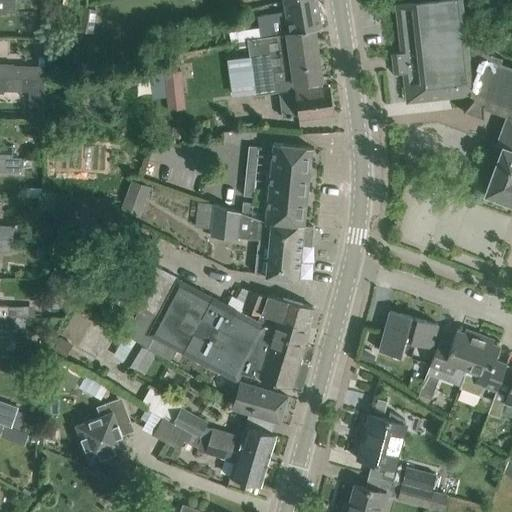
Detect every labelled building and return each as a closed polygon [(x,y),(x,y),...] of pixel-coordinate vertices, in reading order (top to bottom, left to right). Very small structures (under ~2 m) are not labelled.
[(15,0),(0,0),(0,11),(15,12),(15,0)] [(316,0),(282,0),(284,11),(259,15),(260,26),(236,30),(238,41),(286,33),(314,28),(321,27),(316,0)] [(401,53),(392,54),(392,57),(392,58),(393,70),(394,70),(394,74),(403,73),(406,103),(470,96),(472,96),(466,44),(461,0),(411,0),(412,2),(395,4),(401,53)] [(321,80),(314,28),(286,33),(293,84),(307,82),(321,80)] [(293,84),(286,33),(238,41),(239,47),(248,45),(250,56),(230,59),(235,95),(256,91),(256,94),(279,90),(283,117),(298,114),(298,117),(333,113),(330,88),(323,89),(322,85),(308,87),(307,82),(293,84)] [(473,101),(464,112),(464,113),(466,110),(482,116),(482,119),(484,119),(484,107),(507,116),(506,117),(507,117),(498,141),(497,141),(496,144),(502,146),(501,148),(501,149),(497,160),(495,165),(495,166),(486,190),(485,190),(484,193),(488,194),(511,203),(511,66),(500,62),(502,58),(501,57),(500,59),(491,55),(492,54),(491,53),(490,54),(483,52),(482,43),(466,44),(472,96),(470,96),(474,97),(473,101)] [(0,78),(45,79),(44,65),(14,65),(14,64),(0,63),(0,78)] [(149,65),(152,99),(167,98),(168,109),(186,107),(182,70),(166,71),(165,65),(149,65)] [(0,91),(45,92),(45,79),(0,78),(0,91)] [(273,143),(265,221),(304,225),(312,147),(273,143)] [(0,157),(22,158),(24,158),(24,149),(14,149),(13,145),(0,145),(0,157)] [(249,146),(248,154),(258,155),(259,147),(249,146)] [(248,154),(247,162),(257,163),(258,155),(248,154)] [(0,171),(21,172),(22,158),(0,157),(0,171)] [(247,162),(246,171),(256,172),(257,163),(247,162)] [(246,171),(245,179),(255,180),(256,172),(246,171)] [(245,179),(244,187),(254,188),(255,180),(245,179)] [(244,187),(243,196),(254,197),(254,188),(244,187)] [(127,194),(121,208),(141,215),(146,201),(127,194)] [(199,201),(196,227),(211,229),(210,235),(238,238),(237,237),(247,238),(258,239),(269,241),(268,258),(257,257),(255,273),(266,274),(266,276),(278,277),(298,279),(301,245),(311,246),(313,227),(303,226),(304,225),(265,221),(252,215),(242,211),(240,210),(213,201),(213,203),(199,201)] [(243,202),(242,211),(252,215),(253,204),(253,203),(243,202)] [(12,225),(0,225),(0,238),(12,238),(12,225)] [(0,250),(12,251),(12,238),(0,238),(0,250)] [(140,306),(126,334),(135,340),(147,348),(153,336),(177,349),(237,381),(241,372),(271,381),(290,387),(308,328),(277,318),(274,327),(258,322),(259,321),(255,319),(244,313),(234,308),(176,277),(156,267),(137,304),(140,306)] [(91,294),(101,275),(95,271),(85,289),(73,283),(66,294),(80,302),(86,291),(91,294)] [(66,294),(73,283),(56,273),(49,284),(66,294)] [(241,288),(234,308),(244,313),(255,319),(259,321),(258,322),(274,327),(277,318),(308,328),(314,308),(295,302),(283,298),(282,299),(267,294),(267,296),(249,290),(249,291),(241,288)] [(0,305),(0,318),(16,319),(16,318),(29,318),(29,306),(0,305)] [(379,350),(398,355),(400,356),(404,340),(431,348),(438,324),(389,311),(379,350)] [(16,319),(0,318),(0,330),(16,331),(16,319)] [(430,362),(429,366),(442,371),(445,372),(443,377),(461,384),(479,334),(462,328),(460,332),(456,330),(451,343),(449,348),(437,343),(430,362)] [(461,384),(459,388),(482,396),(485,387),(496,391),(498,387),(505,369),(493,364),(495,359),(500,346),(496,345),(497,341),(479,334),(461,384)] [(135,340),(123,361),(136,369),(148,349),(147,348),(135,340)] [(79,386),(101,399),(108,387),(86,374),(79,386)] [(496,391),(487,414),(500,419),(505,402),(511,405),(511,380),(508,391),(498,387),(496,391)] [(232,409),(260,417),(279,423),(287,396),(240,382),(232,409)] [(377,398),(374,410),(384,413),(387,401),(377,398)] [(0,422),(6,425),(11,427),(18,406),(0,399),(0,422)] [(100,415),(75,424),(82,443),(90,462),(127,448),(122,434),(119,427),(131,422),(124,404),(117,407),(114,399),(103,403),(107,412),(100,415)] [(182,407),(173,422),(176,424),(208,442),(268,460),(276,434),(257,429),(246,426),(242,440),(234,438),(236,434),(206,425),(209,421),(182,407)] [(370,414),(358,459),(393,469),(405,424),(370,414)] [(161,416),(152,434),(166,442),(169,437),(176,424),(173,422),(161,416)] [(176,424),(169,437),(182,445),(185,441),(197,448),(197,451),(235,461),(230,477),(241,480),(260,486),(268,460),(208,442),(176,424)] [(403,482),(433,490),(436,474),(407,466),(403,482)] [(445,511),(450,494),(433,490),(403,482),(398,499),(439,510),(438,511),(445,511)] [(381,511),(387,494),(374,490),(355,485),(347,511),(381,511)]
